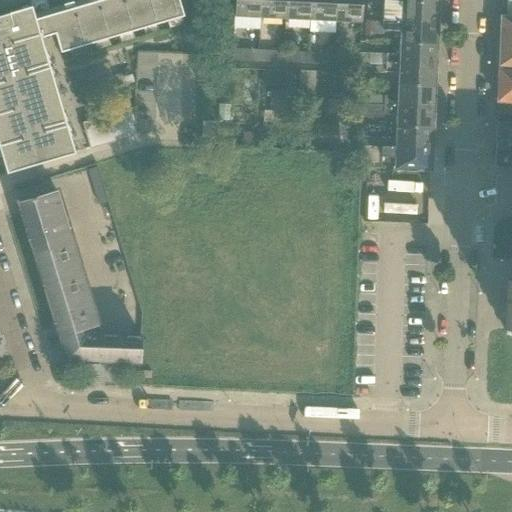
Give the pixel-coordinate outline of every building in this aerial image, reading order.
[(30,8),(0,16),(0,156),(5,175),(74,154),(40,39),(54,35),(60,54),(183,17),(177,0),(102,0),(34,20),(30,8)] [(234,16),(233,29),(258,30),(259,18),(260,0),(234,0),(234,3),(234,16)] [(260,0),(259,18),(284,19),(285,0),(260,0)] [(285,0),(284,19),(309,20),(310,0),(285,0)] [(310,0),(309,20),(334,22),(335,0),(310,0)] [(335,0),(334,22),(361,23),(361,0),(335,0)] [(405,0),(383,0),(383,20),(437,22),(438,1),(405,0)] [(511,18),(501,18),(500,42),(511,41),(511,18)] [(383,20),(382,30),(400,31),(399,42),(436,44),(437,22),(383,20)] [(364,21),(364,35),(371,35),(372,22),(364,21)] [(511,41),(500,42),(499,65),(511,65),(511,41)] [(369,53),(369,65),(375,65),(385,66),(385,62),(435,65),(436,44),(399,42),(399,54),(386,54),(369,53)] [(231,49),(231,61),(252,62),(253,50),(231,49)] [(263,50),(262,62),(281,63),(282,51),(263,50)] [(282,51),(281,63),(303,64),(303,52),(282,51)] [(312,65),(332,66),(333,54),(313,53),(312,65)] [(333,54),(332,66),(353,66),(353,54),(333,54)] [(398,73),(397,84),(434,86),(435,65),(385,62),(385,66),(385,73),(398,73)] [(511,70),(499,69),(497,101),(511,101),(511,70)] [(397,96),(384,95),(383,105),(433,107),(434,86),(397,84),(397,96)] [(270,92),(270,110),(288,110),(288,93),(270,92)] [(363,94),(362,104),(373,104),(383,105),(384,95),(379,95),(363,94)] [(362,114),(362,117),(373,117),(373,104),(362,104),(362,114)] [(383,109),(383,114),(396,114),(395,126),(432,128),(433,108),(433,107),(383,105),(383,106),(383,109)] [(135,108),(82,123),(90,150),(134,137),(135,108)] [(511,124),(496,124),(495,145),(511,145),(511,124)] [(381,138),(381,147),(431,149),(432,128),(395,126),(395,138),(388,138),(383,138),(381,138)] [(242,133),(242,142),(257,143),(258,133),(242,133)] [(511,145),(495,145),(494,167),(511,167),(511,145)] [(365,146),(360,146),(360,157),(363,168),(381,168),(382,156),(394,156),(393,169),(397,169),(397,175),(425,176),(425,170),(430,171),(431,149),(381,147),(365,146)] [(140,364),(140,360),(141,337),(100,335),(56,191),(19,202),(19,201),(17,202),(57,335),(58,334),(61,343),(55,344),(56,347),(61,345),(66,362),(96,363),(96,361),(133,363),(133,364),(140,364)]
